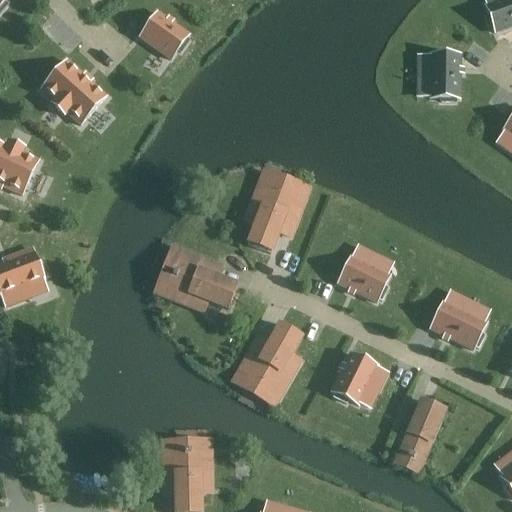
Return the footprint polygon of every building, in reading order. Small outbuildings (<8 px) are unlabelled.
[(511,0),(501,0),(484,6),(488,17),(485,18),(490,32),(493,31),(495,35),(511,28),(511,0)] [(139,39),(174,64),(181,55),(184,57),(192,45),(189,43),(191,40),(157,15),(139,39)] [(429,77),(429,100),(440,100),(440,104),(455,104),(455,100),(459,100),(459,58),(429,57),(429,59),(417,59),(417,77),(429,77)] [(64,118),(67,115),(80,127),(106,99),(66,63),(41,91),(54,103),(51,107),(64,118)] [(511,119),(502,134),(503,135),(496,145),(511,156),(511,119)] [(0,187),(22,197),(38,163),(22,155),(24,151),(8,144),(6,148),(0,145),(0,187)] [(247,246),(277,258),(288,231),(300,236),(316,194),(295,186),(291,198),(264,187),(251,223),(255,225),(247,246)] [(205,307),(206,303),(228,311),(237,288),(210,278),(215,266),(173,249),(167,263),(179,267),(177,275),(174,274),(171,279),(174,280),(169,294),(205,307)] [(376,305),(378,301),(381,303),(387,290),(384,288),(389,278),(368,267),(374,257),(358,249),(352,259),(351,259),(338,286),(376,305)] [(0,266),(0,298),(1,298),(5,309),(32,299),(28,288),(46,281),(35,253),(0,266)] [(469,350),(470,346),(474,348),(480,335),(477,333),(482,323),(461,313),(466,302),(450,294),(445,305),(443,304),(430,331),(469,350)] [(290,358),(301,339),(280,326),(266,351),(255,344),(232,384),(244,391),(251,380),(275,394),(294,361),(290,358)] [(368,387),(379,392),(387,376),(376,370),(377,369),(350,356),(331,394),(335,396),(333,399),(346,406),(348,402),(358,407),(368,387)] [(408,457),(407,460),(413,463),(414,460),(422,463),(444,412),(421,402),(400,454),(408,457)] [(175,489),(175,511),(200,511),(200,495),(205,494),(204,457),(190,457),(190,454),(184,454),(184,457),(176,457),(176,444),(161,444),(162,490),(175,489)] [(511,453),(511,455),(511,456),(511,468),(499,479),(506,488),(504,490),(511,500),(511,453)]
